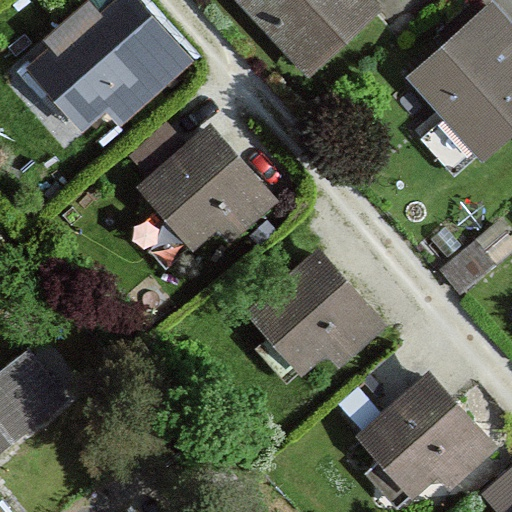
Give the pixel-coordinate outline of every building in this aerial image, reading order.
[(222,0),(297,83),(377,11),(366,0),(222,0)] [(511,32),(483,3),(401,82),(479,163),(511,130),(511,66),(507,61),(511,55),(511,32)] [(94,11),(22,75),(75,135),(96,117),(107,128),(180,64),(142,20),(120,40),(94,11)] [(169,113),(132,151),(147,165),(184,127),(169,113)] [(185,254),(211,231),(220,241),(264,202),(200,130),(130,191),(185,254)] [(311,252),(239,314),(292,374),(318,351),(330,364),(375,325),(311,252)] [(0,448),(62,401),(23,350),(0,368),(0,448)] [(493,454),(424,375),(351,439),(405,501),(429,479),(444,497),(493,454)]
